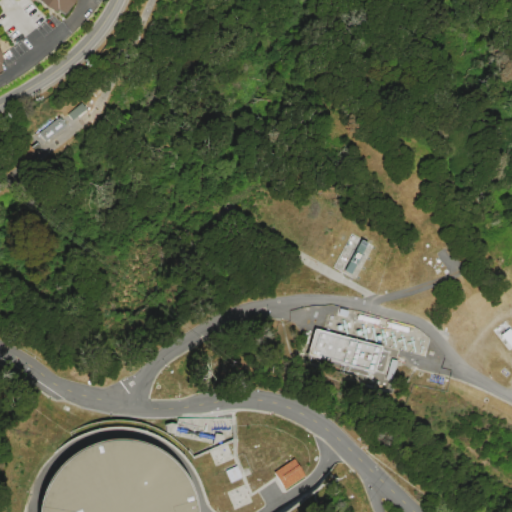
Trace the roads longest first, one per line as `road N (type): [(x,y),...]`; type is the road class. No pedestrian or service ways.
road 1 (tertiary): [(120,0),(91,45),(0,107)]
road 2 (residential): [(0,82),(52,48),(91,0)]
